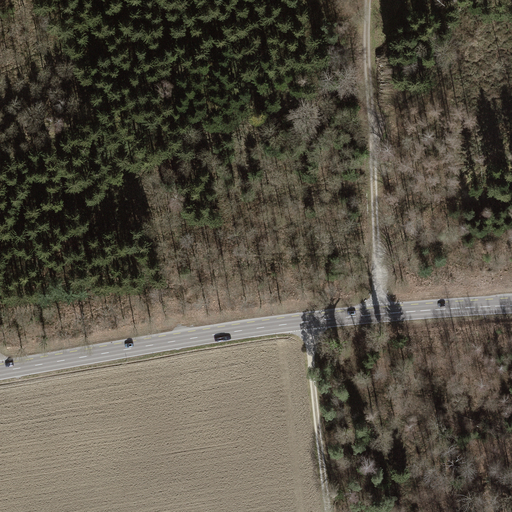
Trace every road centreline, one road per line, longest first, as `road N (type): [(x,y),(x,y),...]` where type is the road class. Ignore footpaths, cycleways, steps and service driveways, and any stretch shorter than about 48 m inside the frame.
road 1 (secondary): [(511,304),(307,320),(0,370)]
road 2 (track): [(380,313),(367,0)]
road 3 (track): [(330,511),(307,320)]
